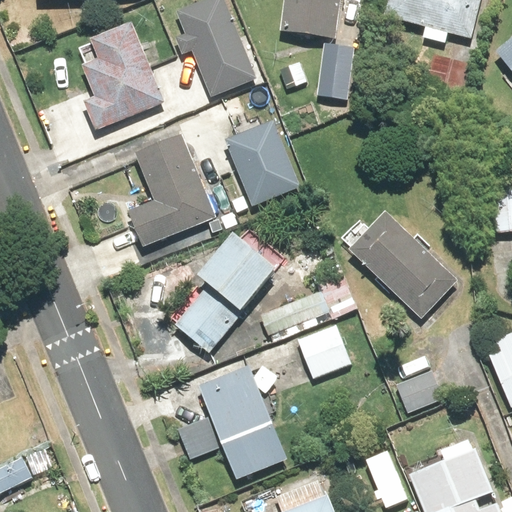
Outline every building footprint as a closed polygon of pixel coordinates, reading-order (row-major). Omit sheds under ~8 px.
[(224,0),(214,0),(176,16),(184,37),(172,42),(179,60),(192,55),(211,102),(258,83),(224,0)] [(340,0),(282,0),(277,37),(335,44),(340,0)] [(388,0),(383,24),(469,44),(479,0),(388,0)] [(163,107),(129,27),(88,44),(95,62),(80,68),(95,102),(81,108),(93,137),(163,107)] [(511,40),(494,55),(511,77),(511,40)] [(359,50),(329,47),(323,100),(353,103),(359,50)] [(459,58),(435,55),(429,97),(452,100),(459,58)] [(270,123),(222,144),(251,212),(299,191),(270,123)] [(215,222),(181,139),(132,159),(151,206),(123,217),(138,253),(215,222)] [(511,168),(486,171),(491,238),(511,236),(511,168)] [(383,215),(346,254),(420,324),(457,285),(383,215)] [(205,358),(272,276),(227,239),(191,283),(202,292),(171,331),(205,358)] [(324,293),(263,317),(275,347),(336,323),(324,293)] [(342,327),(300,344),(316,383),(358,366),(342,327)] [(499,356),(487,361),(510,412),(511,411),(511,336),(494,345),(499,356)] [(250,368),(196,390),(208,420),(171,435),(185,467),(221,452),(235,484),(289,462),(250,368)] [(436,371),(400,386),(413,417),(449,402),(436,371)] [(474,452),(406,481),(418,511),(500,511),(498,506),(483,511),(476,511),(472,503),(493,495),(474,452)] [(29,460),(0,471),(0,499),(39,483),(29,460)] [(323,511),(320,502),(296,511),(323,511)]
